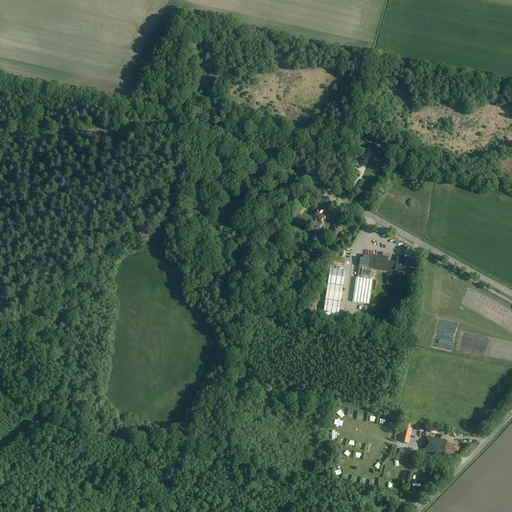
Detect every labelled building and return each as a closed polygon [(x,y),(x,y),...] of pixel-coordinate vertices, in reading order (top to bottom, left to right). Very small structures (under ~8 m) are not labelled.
[(383,160),(387,153),(383,151),(377,148),(377,147),(371,143),(368,149),(374,152),(373,155),(374,156),(372,158),(378,161),(379,159),(383,160)] [(235,216),(239,210),(236,208),(233,212),(225,208),(224,211),(221,209),(219,215),(232,219),(233,214),(235,216)] [(247,219),(254,213),(251,208),(243,213),(247,219)] [(322,224),(327,216),(323,214),(324,213),(318,210),(314,217),(317,218),(315,220),(314,220),(311,225),(315,226),(317,222),(318,223),(319,222),(322,224)] [(283,219),(278,223),(282,228),(287,224),(283,219)] [(389,258),(369,255),(369,257),(363,256),(363,259),(360,259),(358,279),(356,278),(352,302),(369,305),(372,281),(370,280),(372,270),(391,273),(390,275),(387,275),(386,285),(396,286),(398,276),(397,276),(397,272),(402,273),(404,259),(406,259),(406,258),(397,257),(396,263),(388,262),(389,258)] [(338,318),(345,271),(330,269),(323,315),(338,318)] [(410,445),(412,429),(405,428),(402,443),(410,445)] [(458,453),(459,448),(455,447),(455,445),(447,443),(447,441),(426,436),(423,447),(425,447),(424,452),(444,456),(445,452),(454,454),(454,452),(458,453)] [(414,460),(415,453),(400,449),(398,456),(414,460)] [(374,472),(380,468),(376,462),(370,465),(374,472)]
